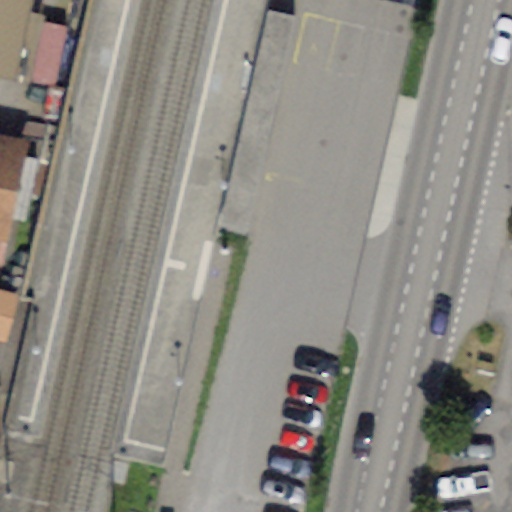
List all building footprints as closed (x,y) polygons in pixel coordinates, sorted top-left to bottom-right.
[(0,0),(0,76),(15,80),(31,0),(0,0)] [(297,13),(269,7),(237,149),(264,155),(297,13)] [(0,146),(0,216),(14,150),(0,146)] [(264,155),(237,149),(218,231),(245,237),(264,155)] [(0,296),(0,333),(9,299),(0,296)]
